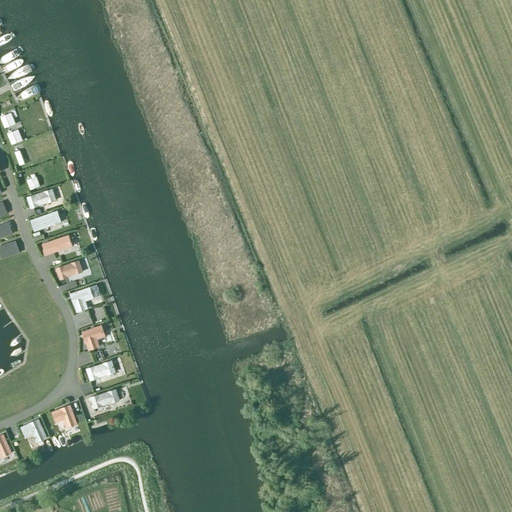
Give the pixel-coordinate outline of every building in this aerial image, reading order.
[(0,130),(15,122),(10,111),(0,116),(0,130)] [(29,147),(23,137),(2,148),(8,158),(29,147)] [(43,165),(21,173),(23,178),(22,179),(24,184),(48,176),(43,165)] [(52,189),(26,197),(30,208),(56,200),(52,189)] [(56,211),(31,220),(35,231),(60,222),(56,211)] [(0,224),(0,237),(12,234),(8,222),(0,224)] [(67,235),(42,243),(44,249),(43,249),(45,255),(71,246),(67,235)] [(0,245),(0,258),(0,259),(19,252),(15,240),(0,245)] [(78,260),(56,268),(59,279),(82,271),(78,260)] [(41,289),(38,284),(18,295),(24,305),(45,294),(42,288),(41,289)] [(89,287),(70,293),(76,311),(87,308),(85,301),(93,298),(89,287)] [(59,317),(54,306),(33,318),(39,328),(59,317)] [(100,325),(82,331),(88,350),(99,346),(97,339),(104,336),(100,325)] [(64,352),(63,340),(39,342),(40,354),(64,352)] [(111,360),(86,369),(90,380),(115,372),(111,360)] [(51,380),(31,369),(25,379),(47,391),(50,386),(48,385),(51,380)] [(17,407),(7,386),(0,389),(0,397),(7,412),(17,407)] [(116,389),(90,397),(93,408),(119,400),(116,389)] [(70,405),(52,411),(56,423),(63,420),(66,428),(77,424),(70,405)] [(38,419),(21,427),(26,437),(32,434),(36,442),(47,437),(38,419)] [(3,434),(0,435),(0,456),(0,457),(11,452),(3,434)]
